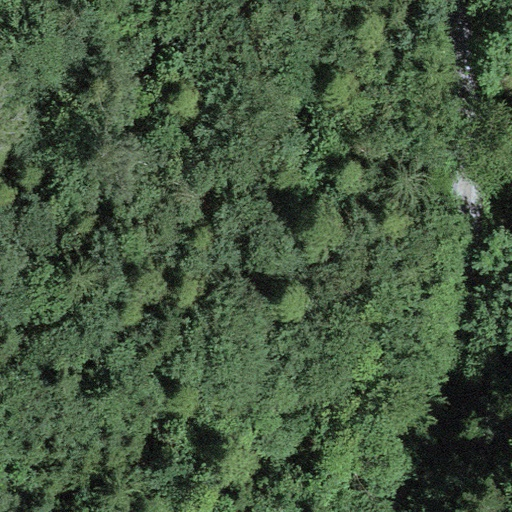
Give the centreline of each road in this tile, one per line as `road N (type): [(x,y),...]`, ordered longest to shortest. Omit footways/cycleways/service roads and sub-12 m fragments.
road 1 (track): [(370,511),(423,386),(470,146),(429,0)]
road 2 (motorway): [(344,0),(511,25)]
